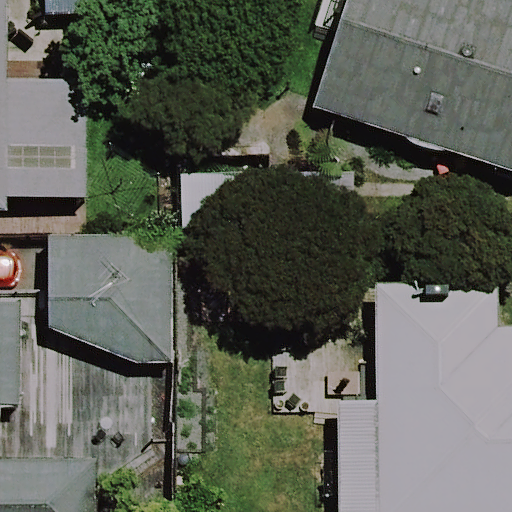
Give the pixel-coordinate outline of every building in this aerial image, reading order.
[(7,93),(7,1),(0,0),(0,224),(7,224),(7,210),(85,210),(85,92),(7,93)] [(44,0),(44,21),(169,21),(168,0),(44,0)] [(511,0),(351,0),(313,121),(511,186),(511,0)] [(241,182),(173,186),(177,246),(244,242),(241,182)] [(172,243),(49,244),(49,339),(135,373),(173,372),(172,243)] [(511,511),(511,341),(498,342),(497,297),(376,298),(378,413),(342,413),(342,511),(511,511)] [(0,511),(96,511),(96,470),(0,470),(0,416),(21,417),(21,316),(0,315),(0,511)]
